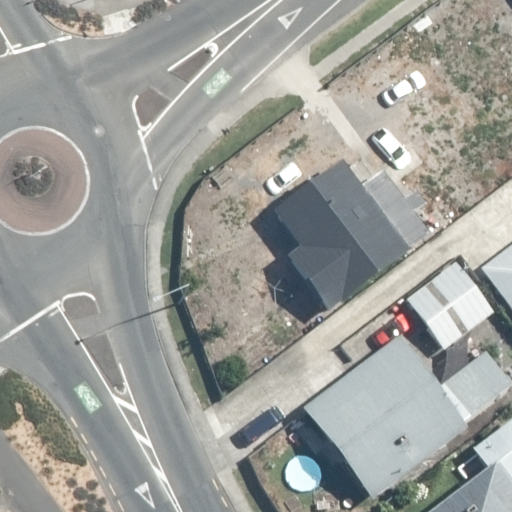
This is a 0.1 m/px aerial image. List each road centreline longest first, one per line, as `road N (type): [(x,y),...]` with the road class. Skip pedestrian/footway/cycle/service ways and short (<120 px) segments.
road 1 (secondary): [(61,266),(177,511)]
road 2 (residential): [(274,0),(102,123)]
road 3 (secondary): [(102,123),(119,153),(123,188),(113,222),(91,249),(61,266)]
